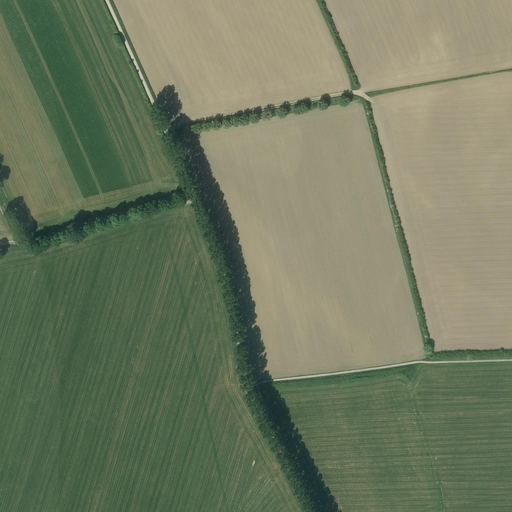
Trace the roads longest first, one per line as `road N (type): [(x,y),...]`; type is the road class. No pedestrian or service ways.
road 1 (unclassified): [(246,389),(209,234),(105,0)]
road 2 (track): [(369,100),(351,93),(164,130)]
road 3 (unclassified): [(246,389),(309,511)]
